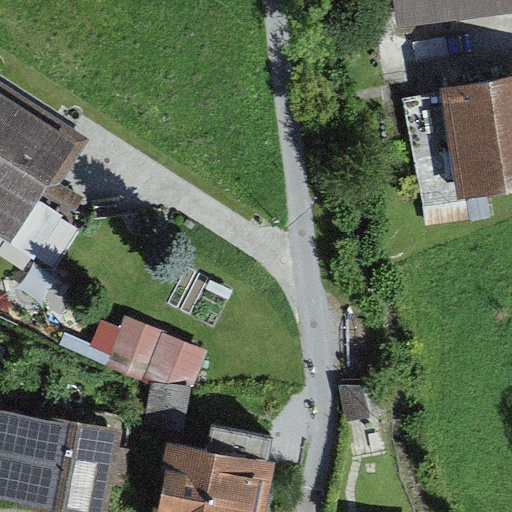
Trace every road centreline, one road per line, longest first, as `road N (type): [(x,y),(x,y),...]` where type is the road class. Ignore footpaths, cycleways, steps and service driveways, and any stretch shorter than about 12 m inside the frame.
road 1 (track): [(0,63),(163,167)]
road 2 (unknown): [(340,0),(339,36),(301,144)]
